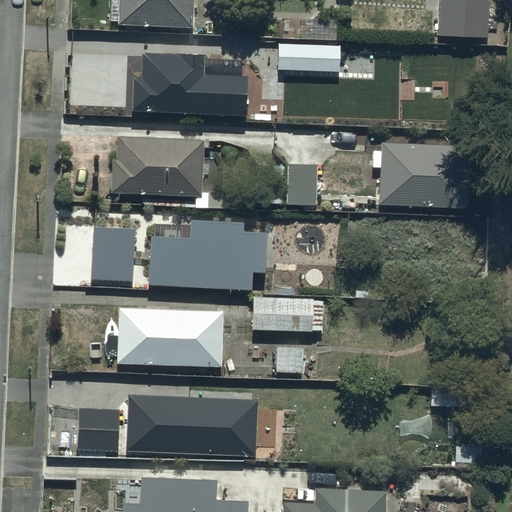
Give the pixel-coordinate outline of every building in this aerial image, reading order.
[(195,0),(118,0),(118,24),(194,28),(195,0)] [(489,0),(441,0),(440,35),(488,37),(489,0)] [(340,42),(279,41),(279,71),(340,72),(340,42)] [(145,52),(144,75),(135,75),(134,111),(236,113),(237,71),(211,71),(211,45),(183,44),(183,53),(145,52)] [(207,139),(118,135),(118,159),(112,158),(111,192),(204,196),(207,139)] [(470,144),(382,142),(380,204),(468,206),(470,144)] [(285,164),(255,163),(253,201),(283,203),(285,164)] [(317,164),(290,164),(289,204),(317,204),(317,164)] [(192,236),(152,235),(150,283),(253,288),(254,270),(267,271),(269,230),(245,229),(246,219),(192,217),(192,236)] [(135,229),(94,226),(91,279),(132,282),(135,229)] [(315,298),(255,296),(253,328),(313,330),(315,298)] [(227,309),(118,306),(116,362),(225,365),(227,309)] [(303,347),(278,346),(276,369),(302,370),(303,347)] [(464,385),(432,385),(432,404),(464,404),(464,385)] [(257,400),(129,395),(127,451),(255,456),(257,400)] [(120,411),(80,408),(78,450),(117,452),(120,411)] [(218,478),(144,475),(142,502),(124,501),(123,511),(248,511),(249,500),(217,499),(218,478)] [(316,502),(286,501),(285,511),(384,511),(386,488),(316,485),(316,502)]
